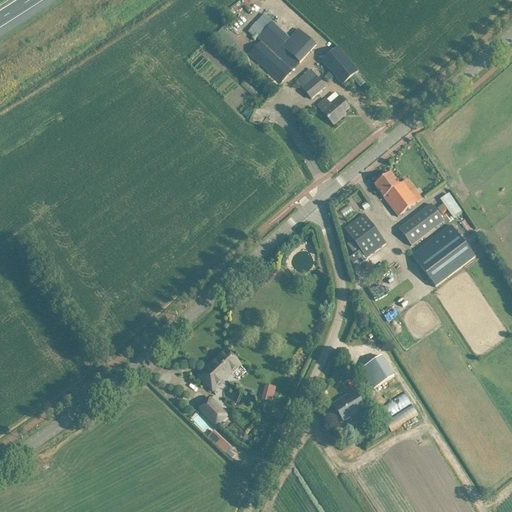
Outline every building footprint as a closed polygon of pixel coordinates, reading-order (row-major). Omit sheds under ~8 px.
[(261,43),(249,56),(281,85),(292,72),(299,64),(300,64),(316,46),(298,30),(290,40),(272,24),(258,40),(261,43)] [(238,45),(222,30),(212,40),(229,55),(238,45)] [(321,61),(342,86),(358,72),(338,48),(321,61)] [(242,63),(274,92),(278,87),(247,58),(242,63)] [(297,82),(311,100),(319,93),(325,88),(310,71),(297,82)] [(250,89),(258,88),(256,78),(248,79),(250,89)] [(333,126),(343,117),(342,115),(349,109),(340,98),(339,98),(335,93),(327,101),(325,99),(317,106),(322,112),(333,126)] [(374,186),(398,217),(421,199),(415,191),(411,193),(403,183),(400,185),(391,173),(374,186)] [(399,230),(411,247),(444,222),(432,205),(399,230)] [(349,259),(355,268),(386,245),(363,214),(344,229),(350,237),(344,240),(355,255),(349,259)] [(412,255),(436,288),(474,260),(450,227),(412,255)] [(511,252),(507,246),(438,299),(477,351),(511,324),(511,252)] [(226,350),(209,366),(210,367),(199,377),(198,376),(198,377),(212,392),(213,391),(210,388),(228,372),(231,375),(240,365),(226,350)] [(373,390),(394,377),(381,357),(361,370),(373,390)] [(277,389),(264,386),(260,401),(272,405),(277,389)] [(360,415),(367,410),(355,392),(333,406),(344,422),(358,412),(360,415)] [(199,410),(216,428),(228,417),(211,399),(199,410)] [(16,483),(32,506),(51,492),(48,487),(57,480),(47,465),(38,471),(36,469),(16,483)]
